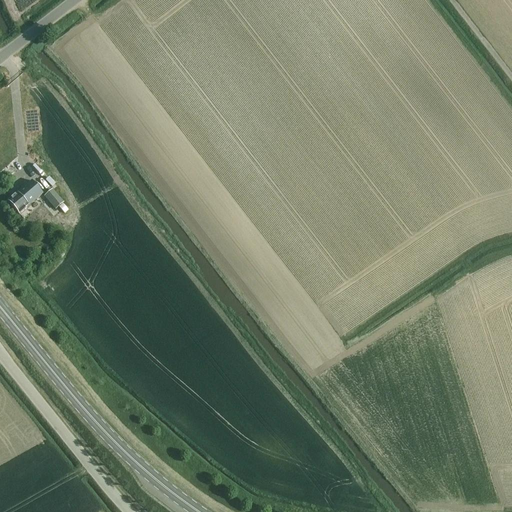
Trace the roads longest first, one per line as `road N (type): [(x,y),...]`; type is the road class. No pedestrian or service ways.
road 1 (primary): [(197,511),(111,439),(0,307)]
road 2 (unclassified): [(126,511),(0,356)]
